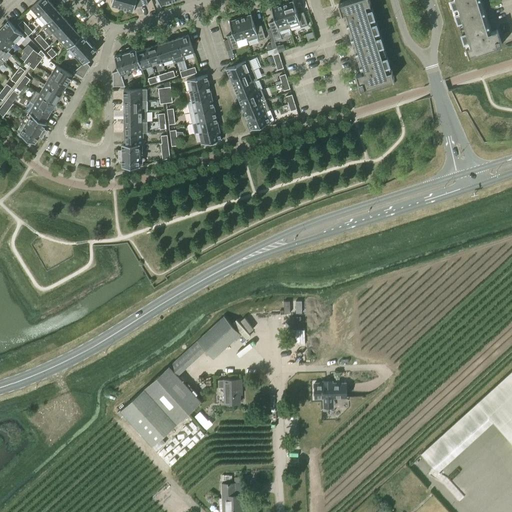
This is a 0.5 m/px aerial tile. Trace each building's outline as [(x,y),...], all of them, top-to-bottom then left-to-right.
[(38,16),(52,4),(48,0),(38,0),(30,8),(38,16)] [(112,0),(111,6),(112,5),(122,8),(124,0),(112,0)] [(124,0),(122,8),(132,11),(132,12),(133,12),(136,1),(139,2),(141,6),(148,4),(146,0),(124,0)] [(293,0),(292,0),(292,1),(282,4),(288,23),(289,23),(298,20),(301,27),(308,25),(303,11),(297,13),(293,0)] [(343,2),(339,4),(339,2),(338,3),(342,13),(343,13),(361,72),(357,74),(356,73),(361,89),(361,88),(369,85),(369,86),(393,78),(393,79),(394,78),(393,75),(369,0),(348,0),(343,2)] [(450,0),(468,55),(469,55),(469,54),(492,47),(492,46),(500,43),(501,45),(502,44),(497,28),(496,29),(491,31),(481,0),(450,0)] [(59,12),(52,4),(38,16),(45,24),(59,12)] [(282,4),(281,5),(272,7),(271,7),(275,20),(269,22),(275,41),(282,39),(279,31),(290,27),(289,23),(288,23),(282,4)] [(45,24),(42,27),(49,36),(53,33),(52,32),(66,20),(59,12),(45,24)] [(251,13),(250,14),(240,18),(246,37),(247,41),(258,38),(258,40),(265,38),(261,25),(255,27),(251,13)] [(227,36),(228,39),(224,40),(227,50),(238,47),(236,40),(246,37),(240,18),(230,21),(229,20),(233,34),(227,36)] [(8,21),(0,29),(15,43),(22,35),(23,35),(8,20),(7,21),(8,21)] [(73,28),(66,20),(52,32),(53,33),(60,40),(73,28)] [(28,26),(24,21),(19,25),(23,30),(28,26)] [(28,26),(23,30),(27,34),(32,30),(28,26)] [(73,28),(60,40),(67,48),(81,36),(80,35),(73,28)] [(0,29),(0,43),(8,50),(15,43),(0,29)] [(81,36),(67,48),(81,64),(82,65),(86,61),(98,50),(93,46),(96,43),(89,36),(87,38),(82,34),(80,35),(81,36)] [(178,38),(184,60),(185,60),(184,55),(194,52),(188,34),(178,38)] [(44,40),(40,35),(35,39),(40,44),(44,40)] [(178,38),(167,41),(174,63),(184,60),(178,38)] [(44,40),(40,44),(44,49),(49,44),(44,40)] [(174,63),(167,41),(157,44),(163,62),(172,59),(174,63)] [(157,44),(147,48),(152,65),(163,62),(157,44)] [(136,51),(137,51),(136,48),(130,50),(129,46),(119,49),(121,53),(114,55),(119,70),(121,75),(122,75),(142,69),(136,51)] [(57,54),(52,48),(47,52),(52,58),(57,54)] [(147,48),(137,51),(136,51),(142,69),(152,65),(147,48)] [(37,54),(32,51),(29,55),(34,59),(37,54)] [(42,58),(37,54),(34,59),(38,63),(42,58)] [(29,55),(25,61),(29,64),(34,59),(29,55)] [(34,59),(29,64),(35,68),(38,63),(34,59)] [(249,59),(246,60),(226,69),(227,69),(231,79),(253,69),(249,59)] [(90,66),(86,61),(82,65),(87,71),(90,66)] [(82,65),(81,64),(78,67),(85,75),(87,71),(82,65)] [(51,75),(67,84),(72,75),(56,65),(51,75)] [(85,75),(78,67),(73,72),(83,78),(85,75)] [(24,71),(19,68),(15,73),(20,76),(24,71)] [(253,69),(231,79),(235,89),(253,81),(253,82),(257,80),(253,69)] [(20,76),(15,73),(11,78),(16,82),(20,76)] [(207,74),(186,79),(186,80),(187,80),(190,90),(209,85),(207,75),(207,74)] [(51,75),(45,84),(61,94),(67,84),(51,75)] [(29,80),(24,76),(21,81),(26,85),(29,80)] [(150,84),(157,82),(156,76),(148,78),(150,84)] [(21,81),(17,86),(22,90),(26,85),(21,81)] [(253,81),(235,89),(239,99),(257,91),(253,82),(253,81)] [(45,84),(40,93),(39,93),(55,103),(61,94),(45,84)] [(11,89),(6,85),(2,90),(7,94),(11,89)] [(209,85),(190,90),(192,100),(187,101),(187,102),(211,96),(209,85)] [(147,88),(142,89),(124,89),(124,100),(143,100),(147,100),(147,88)] [(261,89),(257,91),(239,99),(243,109),(265,99),(261,89)] [(39,93),(40,93),(36,91),(30,101),(34,103),(50,112),(55,103),(39,93)] [(12,102),(17,96),(12,93),(7,99),(12,102)] [(211,96),(187,102),(189,112),(214,107),(211,96)] [(7,99),(4,103),(10,108),(13,103),(12,102),(7,99)] [(265,99),(243,109),(247,119),(265,111),(266,112),(270,110),(265,99)] [(143,110),(143,100),(124,100),(124,111),(143,111),(143,110)] [(25,110),(28,112),(44,121),(45,121),(50,112),(34,103),(30,101),(25,110)] [(10,108),(4,103),(1,107),(7,112),(10,108)] [(216,117),(214,107),(189,112),(192,123),(216,117)] [(124,111),(124,122),(147,121),(147,110),(143,110),(143,111),(124,111)] [(265,111),(247,119),(251,128),(250,129),(274,120),(270,110),(266,112),(265,111)] [(44,121),(28,112),(17,131),(35,142),(39,136),(42,138),(47,130),(44,128),(47,122),(45,121),(44,121)] [(216,117),(192,123),(194,133),(219,128),(216,117)] [(124,122),(124,132),(143,132),(147,132),(147,121),(124,122)] [(201,143),(222,138),(221,138),(219,128),(194,133),(194,134),(199,132),(202,142),(201,143)] [(143,143),(143,132),(124,132),(124,143),(143,143)] [(124,143),(122,143),(122,149),(118,149),(118,159),(122,159),(122,165),(143,165),(143,143),(124,143)] [(197,340),(207,351),(213,358),(240,333),(224,316),(197,340)] [(169,366),(145,387),(119,411),(123,416),(125,414),(153,445),(201,401),(169,366)] [(511,370),(420,453),(432,467),(488,417),(511,443),(511,370)] [(241,379),(224,380),(218,380),(218,388),(224,388),(225,403),(240,402),(239,388),(241,388),(241,379)] [(333,397),(347,397),(346,382),(314,383),(315,398),(324,398),(324,402),(333,401),(333,397)] [(242,511),(242,503),(244,503),(244,495),(234,495),(234,483),(222,484),(222,497),(219,498),(219,511),(242,511)]
